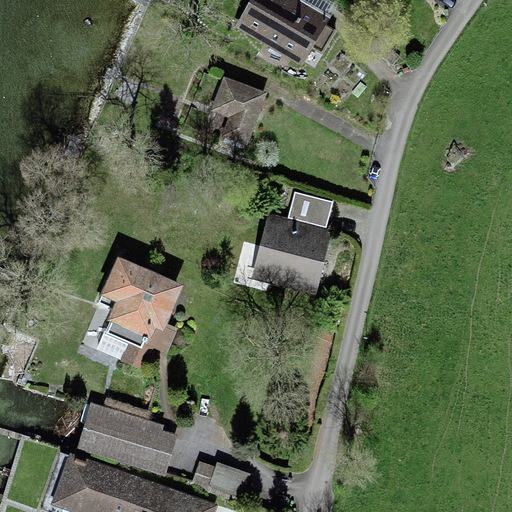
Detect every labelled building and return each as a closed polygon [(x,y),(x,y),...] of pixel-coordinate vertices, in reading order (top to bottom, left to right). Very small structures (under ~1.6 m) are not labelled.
[(299,59),(322,21),(285,0),(255,0),(241,25),(254,32),(299,59)] [(242,148),(244,142),(245,142),(263,95),(225,81),(214,109),(232,116),(224,141),(242,148)] [(295,193),(289,217),(325,227),(332,203),(295,193)] [(273,224),(261,273),(310,286),(323,236),(273,224)] [(130,364),(141,369),(176,288),(117,262),(99,302),(118,310),(108,333),(138,346),(130,364)] [(161,433),(163,427),(90,405),(78,447),(161,472),(172,436),(161,433)] [(192,511),(178,506),(180,502),(137,486),(139,480),(73,457),(71,463),(77,465),(65,498),(95,508),(93,511),(192,511)] [(193,482),(206,489),(239,500),(248,475),(218,464),(217,468),(200,462),(193,482)]
